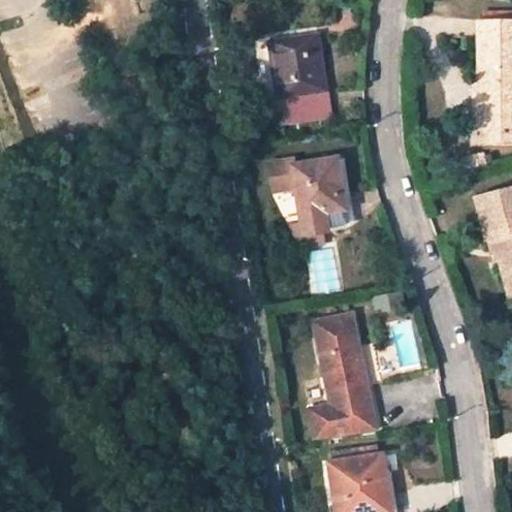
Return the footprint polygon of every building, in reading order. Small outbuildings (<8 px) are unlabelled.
[(511,11),(483,11),(483,22),(511,21),(511,11)] [(471,110),(471,128),(491,128),(491,141),(511,140),(511,21),(483,22),(478,22),(480,84),(480,110),(471,110)] [(269,44),(281,119),(325,111),(321,91),(326,89),(318,36),(269,44)] [(480,84),(471,84),(471,110),(480,110),(480,84)] [(463,159),(465,167),(483,163),(482,154),(463,159)] [(296,186),(303,234),(320,231),(327,229),(324,212),(344,208),(340,181),(331,183),(328,162),(295,167),(294,158),(270,162),(274,189),(296,186)] [(340,181),(336,160),(328,162),(331,183),(340,181)] [(511,185),(476,196),(488,241),(496,238),(502,260),(499,261),(509,298),(511,297),(511,185)] [(291,226),(294,248),(305,246),(303,234),(302,224),(291,226)] [(303,234),(305,246),(323,243),(320,231),(303,234)] [(488,241),(494,263),(499,261),(502,260),(496,238),(488,241)] [(352,314),(313,322),(331,404),(309,409),(315,440),(375,429),(366,383),(360,385),(355,364),(361,362),(352,314)] [(366,383),(361,362),(355,364),(360,385),(366,383)] [(330,462),(337,511),(387,511),(390,511),(384,472),(398,469),(395,453),(378,456),(377,445),(338,452),(340,461),(330,462)]
